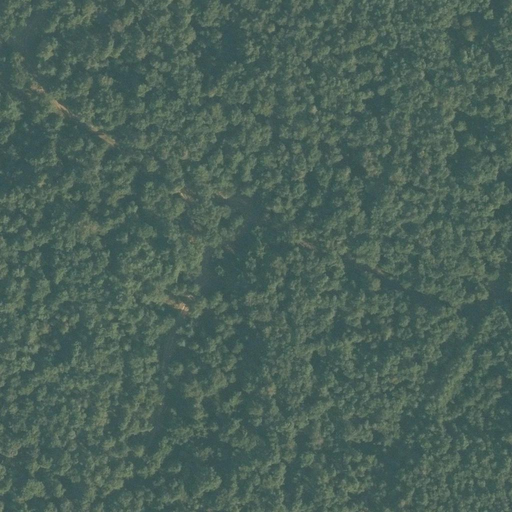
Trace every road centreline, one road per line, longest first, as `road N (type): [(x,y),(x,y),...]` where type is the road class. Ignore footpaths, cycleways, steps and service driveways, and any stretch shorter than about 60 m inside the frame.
road 1 (track): [(54,0),(16,49),(80,123),(255,215)]
road 2 (track): [(255,215),(203,254),(169,346),(138,474),(102,511)]
road 3 (track): [(481,309),(509,223),(510,178),(477,142),(473,116),(492,0)]
road 4 (track): [(255,215),(320,253),(481,309)]
road 5 (track): [(365,511),(481,309)]
